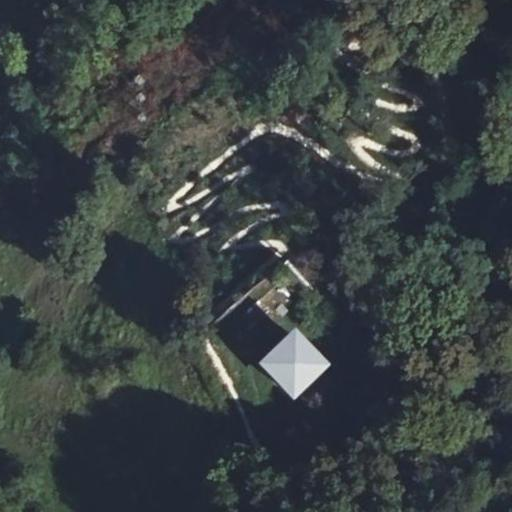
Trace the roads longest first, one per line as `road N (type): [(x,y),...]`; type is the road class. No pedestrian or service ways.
road 1 (track): [(396,0),(483,246),(511,279)]
road 2 (track): [(511,369),(470,399),(409,414),(350,410)]
